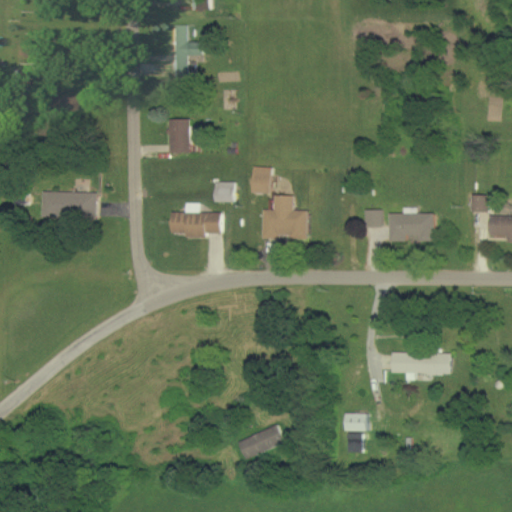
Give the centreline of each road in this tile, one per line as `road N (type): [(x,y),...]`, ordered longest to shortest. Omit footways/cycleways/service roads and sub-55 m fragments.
road 1 (residential): [(511,280),(224,279),(156,300)]
road 2 (residential): [(156,300),(138,263),(126,0)]
road 3 (residential): [(156,300),(99,330),(0,408)]
